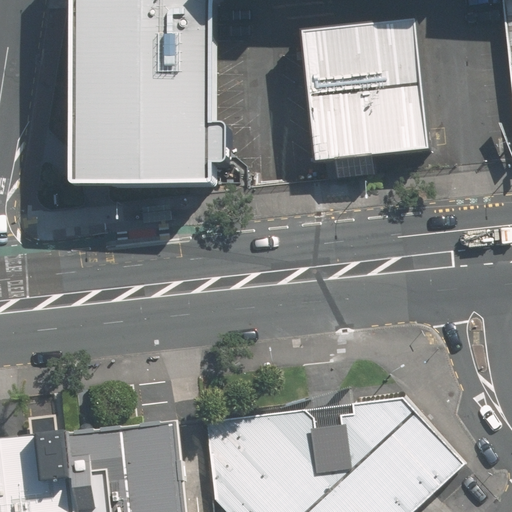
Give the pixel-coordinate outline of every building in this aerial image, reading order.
[(74,0),(74,5),(74,187),(213,188),(216,187),(218,184),(217,168),(227,168),(231,166),(232,163),(232,132),(230,130),(227,129),(217,129),(219,8),(227,0),(74,0)] [(428,154),(417,25),(307,34),(317,163),(428,154)] [(204,419),(212,501),(223,511),(415,511),(468,466),(405,395),(204,419)] [(190,511),(180,421),(74,434),(83,511),(190,511)] [(83,511),(74,434),(0,441),(0,511),(83,511)]
